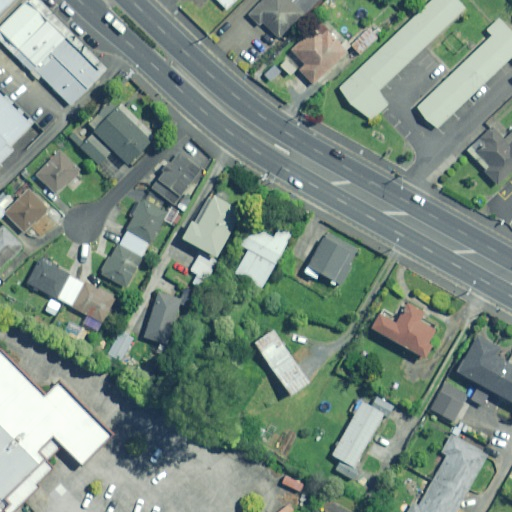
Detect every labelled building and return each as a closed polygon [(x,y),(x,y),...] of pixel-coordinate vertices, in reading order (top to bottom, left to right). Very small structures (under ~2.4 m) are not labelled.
[(27,0),(21,0),(0,21),(0,44),(62,105),(98,69),(27,0)] [(0,9),(9,0),(0,0),(0,145),(23,122),(0,99),(0,9)] [(319,0),(264,0),(251,14),(279,42),(302,20),(301,18),(319,0)] [(463,20),(446,1),(341,100),(369,130),(387,114),(376,101),(463,20)] [(348,53),(320,24),(291,51),(305,66),(299,71),(313,85),(348,53)] [(511,64),(511,44),(500,32),(413,117),(435,139),(511,64)] [(151,142),(107,100),(84,124),(70,138),(99,166),(113,152),(128,166),(151,142)] [(511,171),(511,142),(509,145),(493,128),(468,151),(499,184),(511,171)] [(82,172),(60,152),(37,176),(57,195),(66,185),(74,192),(82,183),(77,177),(82,172)] [(202,172),(178,154),(152,189),(175,206),(202,172)] [(48,212),(29,191),(5,213),(24,234),(48,212)] [(241,212),(232,207),(210,196),(195,224),(192,222),(183,240),(217,258),(241,212)] [(169,214),(144,198),(98,272),(127,290),(144,263),(140,260),(169,214)] [(261,289),(291,235),(257,216),(240,246),(248,250),(235,274),(261,289)] [(0,269),(23,248),(4,227),(0,230),(0,269)] [(358,250),(326,233),(307,267),(341,286),(352,266),(350,265),(358,250)] [(217,262),(200,254),(191,271),(198,274),(193,284),(203,289),(217,262)] [(116,299),(41,258),(27,283),(103,324),(116,299)] [(320,277),(307,270),(299,284),(313,291),(320,277)] [(182,299),(160,291),(144,337),(166,345),(182,299)] [(424,314),(407,304),(396,322),(380,313),(371,329),(424,359),(432,346),(428,344),(436,330),(420,321),(424,314)] [(309,384),(272,330),(253,342),(291,396),(309,384)] [(133,338),(119,331),(104,362),(118,369),(133,338)] [(511,404),(511,351),(479,333),(456,373),(479,386),(471,400),(484,407),(491,393),(511,404)] [(0,511),(6,511),(45,468),(31,455),(45,439),(73,465),(104,433),(50,379),(35,394),(0,356),(0,511)] [(468,397),(446,385),(432,410),(453,422),(468,397)] [(383,415),(362,403),(332,456),(340,460),(335,470),(353,480),(359,471),(353,468),(383,415)] [(455,511),(488,456),(451,434),(435,462),(441,466),(421,501),(415,498),(406,511),(455,511)]
